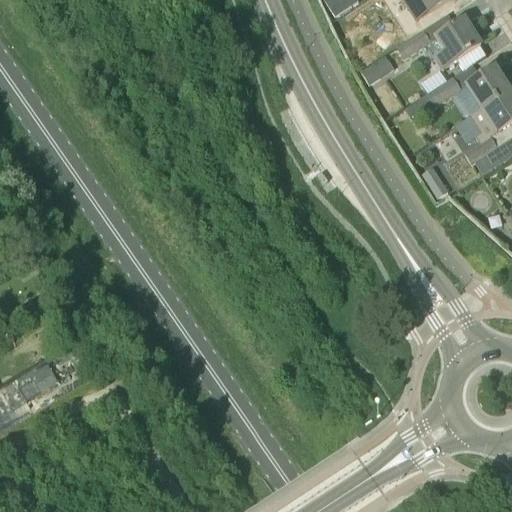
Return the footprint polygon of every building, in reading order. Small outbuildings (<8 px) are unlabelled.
[(399,0),(404,7),(414,0),(420,0),(430,15),(452,0),(399,0)] [(338,3),(328,9),(334,20),(344,13),(338,3)] [(464,23),(447,34),(433,42),(434,45),(441,56),(432,62),(441,75),(481,49),(464,23)] [(385,51),(392,43),(381,33),(374,42),(385,51)] [(430,46),(422,33),(395,50),(403,63),(430,46)] [(369,89),(381,81),(373,68),(361,76),(369,89)] [(480,114),(510,95),(494,71),(465,90),(479,113),(480,114)] [(454,81),(405,112),(411,120),(422,113),(425,117),(462,93),(454,81)] [(480,114),(479,113),(469,119),(481,137),(476,141),(479,146),(462,157),(465,160),(471,170),(499,152),(492,140),(511,127),(511,98),(510,95),(480,114)] [(448,195),(440,183),(430,190),(438,201),(448,195)] [(31,379),(34,384),(27,389),(34,401),(41,396),(57,386),(47,369),(31,379)]
